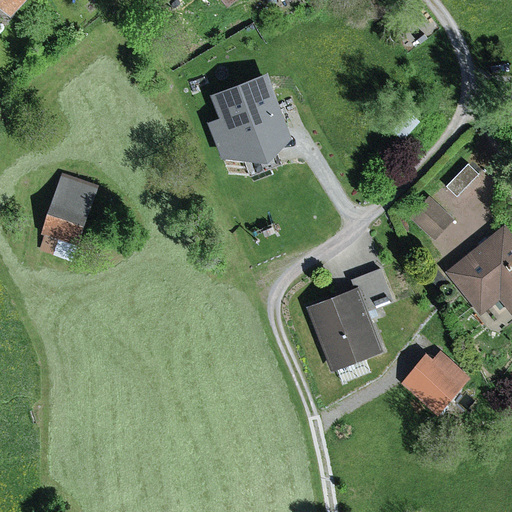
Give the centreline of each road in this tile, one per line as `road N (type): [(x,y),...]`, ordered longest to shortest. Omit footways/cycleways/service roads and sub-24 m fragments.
road 1 (track): [(429,0),(456,38),(471,80),(454,133),(337,244),(287,273),(270,301),(302,384),(335,511)]
road 2 (track): [(125,0),(119,62),(148,194),(198,276),(222,294),(272,308)]
